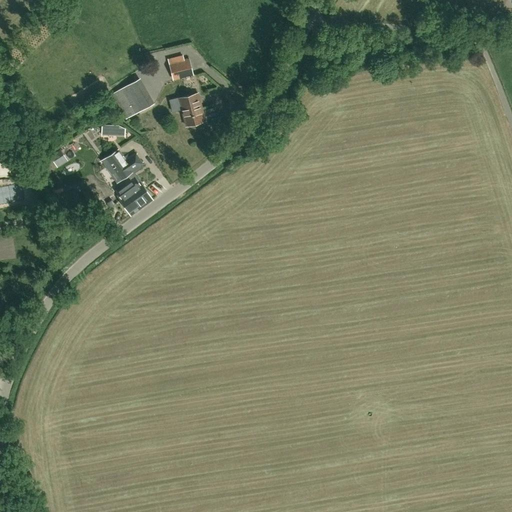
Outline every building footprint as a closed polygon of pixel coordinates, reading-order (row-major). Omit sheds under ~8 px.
[(399,10),(398,0),(388,0),(389,11),(399,10)] [(172,77),(192,72),(188,58),(169,63),(172,77)] [(126,119),(149,106),(135,80),(112,94),(126,119)] [(83,93),(74,97),(78,105),(86,101),(83,93)] [(186,126),(204,121),(197,94),(178,99),(180,110),(181,110),(186,126)] [(55,164),(66,158),(61,149),(50,156),(55,164)] [(117,149),(101,160),(106,167),(110,173),(115,170),(121,179),(121,180),(127,176),(130,180),(116,190),(119,195),(118,196),(130,215),(152,199),(147,192),(144,187),(140,180),(139,180),(138,179),(133,172),(141,167),(142,166),(142,165),(143,164),(135,153),(125,160),(122,156),(117,149)]
